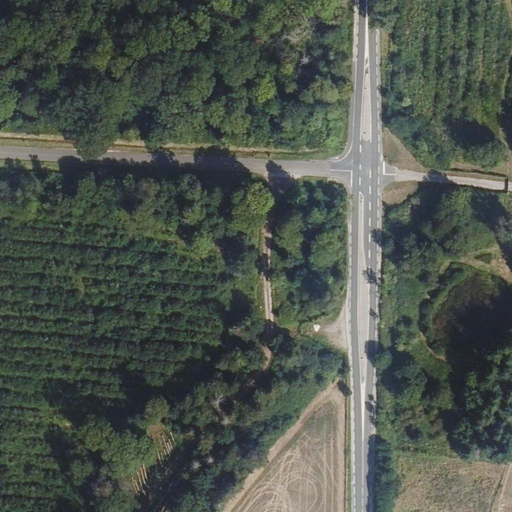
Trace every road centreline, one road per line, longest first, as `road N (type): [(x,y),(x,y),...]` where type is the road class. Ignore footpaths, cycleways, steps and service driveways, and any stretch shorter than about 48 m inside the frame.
road 1 (track): [(281,168),(268,219),(270,346),(261,371),(186,448),(143,511)]
road 2 (unclassified): [(365,174),(0,152)]
road 3 (secondary): [(358,511),(365,174)]
road 4 (unknown): [(180,161),(53,0)]
road 5 (secondary): [(365,174),(367,0)]
road 6 (unclassified): [(511,185),(365,174)]
